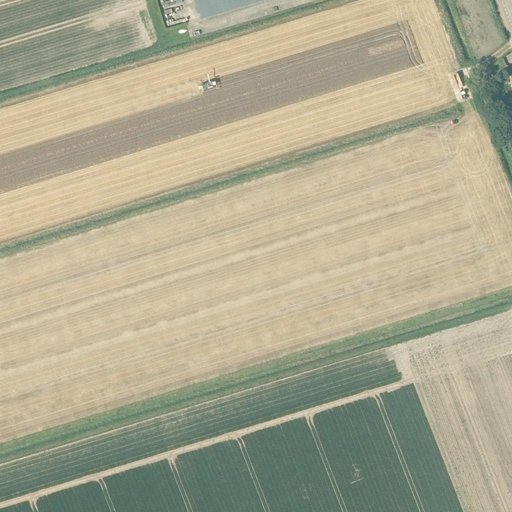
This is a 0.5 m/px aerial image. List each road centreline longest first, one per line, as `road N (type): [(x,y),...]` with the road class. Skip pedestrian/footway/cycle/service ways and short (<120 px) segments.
road 1 (track): [(0,450),(511,294)]
road 2 (track): [(511,307),(0,462)]
